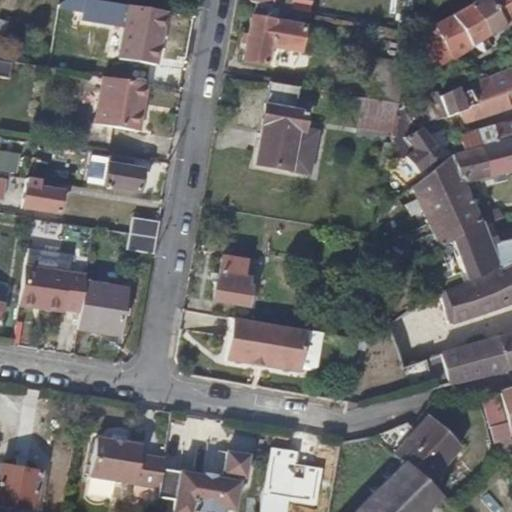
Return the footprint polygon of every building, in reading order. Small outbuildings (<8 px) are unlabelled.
[(248,0),(247,4),(279,10),(280,0),(248,0)] [(483,0),(480,0),(467,8),(483,39),(501,28),(483,0)] [(511,11),(504,0),(483,0),(501,28),(511,21),(511,11)] [(467,8),(448,19),(467,49),(483,39),(467,8)] [(445,62),(467,49),(448,19),(440,24),(415,37),(434,69),(445,62)] [(301,29),(248,20),(241,64),(263,67),(266,47),(297,52),(301,29)] [(511,71),(486,81),(493,99),(511,91),(511,71)] [(395,103),(398,85),(399,82),(375,77),(371,101),(395,105),(395,103)] [(134,111),(139,86),(100,79),(93,127),(78,125),(75,145),(108,150),(112,129),(137,133),(140,112),(134,111)] [(415,81),(399,85),(401,91),(416,86),(415,81)] [(472,107),(493,99),(486,81),(465,88),(466,92),(472,107)] [(259,146),(291,151),(294,132),(299,133),(302,115),(292,112),(296,89),(266,84),(260,127),(262,127),(259,146)] [(400,111),(421,100),(416,86),(401,91),(399,85),(398,85),(395,103),(400,111)] [(455,114),(461,112),(456,96),(454,91),(436,97),(444,118),(455,114)] [(511,91),(493,99),(472,107),(474,120),(511,106),(511,91)] [(466,92),(456,96),(461,112),(472,107),(466,92)] [(435,93),(421,100),(400,111),(410,126),(412,126),(444,118),(436,97),(435,93)] [(395,105),(371,101),(361,100),(358,115),(392,122),(395,105)] [(474,120),(472,107),(461,112),(455,114),(459,125),(474,120)] [(511,123),(498,127),(502,144),(511,141),(511,123)] [(498,127),(475,133),(480,150),(502,144),(498,127)] [(411,173),(412,157),(436,159),(431,153),(417,131),(416,131),(401,140),(409,152),(400,159),(411,173)] [(462,154),(480,150),(475,133),(457,138),(462,154)] [(446,158),(457,155),(451,140),(440,144),(446,158)] [(511,141),(502,144),(480,150),(462,154),(457,155),(446,158),(438,164),(408,193),(437,252),(456,238),(476,224),(474,221),(472,217),(457,184),(511,167),(511,141)] [(431,153),(436,159),(438,164),(446,158),(440,144),(431,153)] [(256,167),(288,172),(291,151),(259,146),(256,167)] [(80,185),(91,187),(95,159),(85,158),(80,185)] [(105,161),(95,159),(91,187),(135,195),(139,174),(127,171),(128,164),(105,160),(105,161)] [(56,215),(60,195),(24,188),(20,208),(56,215)] [(398,202),(382,188),(376,222),(398,202)] [(156,223),(130,219),(127,236),(154,240),(156,223)] [(478,225),(476,226),(476,224),(456,238),(462,253),(486,241),(478,225)] [(154,240),(127,236),(125,251),(151,256),(154,240)] [(511,238),(488,246),(486,247),(497,274),(511,269),(511,238)] [(486,247),(488,246),(486,241),(462,253),(473,282),(497,274),(486,247)] [(240,279),(242,263),(221,259),(217,284),(213,284),(211,303),(245,308),(248,289),(245,289),(247,281),(240,279)] [(61,313),(62,311),(80,314),(84,287),(86,277),(24,266),(18,305),(61,313)] [(511,269),(497,274),(473,282),(447,294),(446,292),(439,294),(449,324),(511,303),(511,334),(438,355),(447,387),(509,368),(511,367),(511,269)] [(125,295),(84,287),(80,314),(77,331),(118,338),(125,295)] [(298,375),(306,333),(232,320),(224,361),(298,375)] [(511,390),(496,396),(506,438),(511,435),(511,390)] [(402,465),(425,485),(459,447),(425,417),(389,457),(396,463),(400,466),(402,465)] [(123,440),(108,437),(106,444),(122,446),(123,440)] [(153,501),(154,499),(158,473),(160,461),(135,457),(137,449),(122,446),(106,444),(92,441),(84,488),(130,497),(153,501)] [(334,466),(336,450),(318,447),(316,464),(334,466)] [(223,484),(158,473),(154,499),(171,502),(169,511),(219,511),(221,504),(232,507),(237,481),(242,481),(246,460),(224,455),(219,478),(224,478),(223,484)] [(426,511),(439,499),(425,485),(402,465),(400,466),(396,463),(394,465),(398,468),(388,478),(386,475),(383,478),(386,481),(376,492),(372,488),(369,492),(372,495),(356,511),(426,511)] [(37,476),(0,469),(0,506),(4,507),(3,511),(12,511),(13,509),(31,511),(37,476)] [(151,511),(153,501),(130,497),(127,511),(151,511)]
